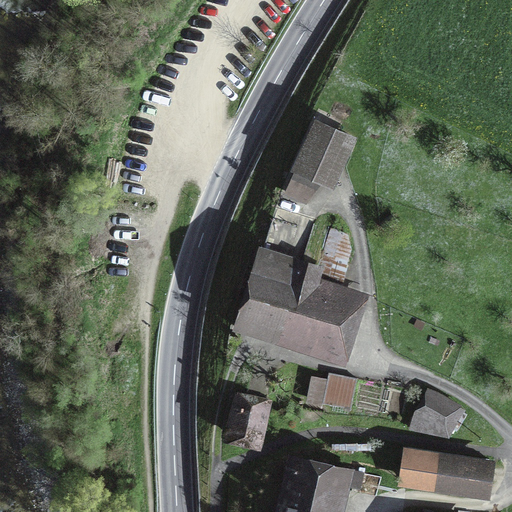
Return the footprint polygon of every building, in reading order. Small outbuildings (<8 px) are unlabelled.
[(318,123),(287,192),(306,200),(323,180),(343,135),(318,123)] [(260,252),(240,317),(337,347),(352,302),(309,288),(313,276),(338,285),(350,251),(347,234),(331,229),(316,265),(300,260),(299,264),(260,252)] [(315,380),(311,400),(351,408),(357,378),(329,372),(327,382),(315,380)] [(239,393),(229,436),(257,443),(265,407),(270,408),(271,402),(239,393)] [(415,409),(411,428),(448,436),(463,410),(452,403),(450,407),(426,393),(415,409)] [(408,452),(404,479),(486,492),(490,464),(408,452)] [(334,511),(343,480),(360,485),(363,473),(346,468),(345,471),(307,462),(298,468),(296,475),(285,478),(280,498),(290,500),(287,511),(334,511)]
